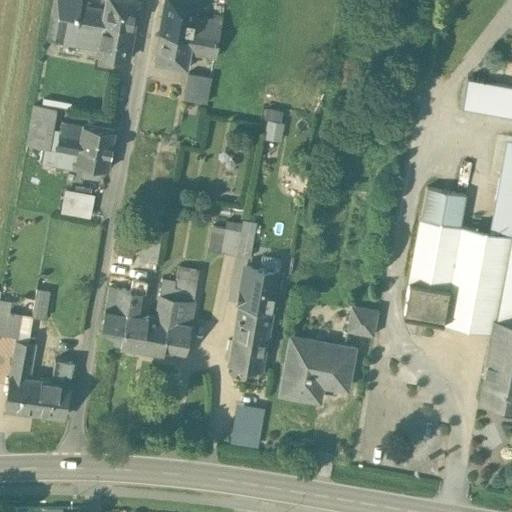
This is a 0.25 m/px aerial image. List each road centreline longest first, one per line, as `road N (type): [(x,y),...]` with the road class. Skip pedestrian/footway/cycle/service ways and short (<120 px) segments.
road 1 (residential): [(153,0),(69,464)]
road 2 (secondary): [(418,511),(69,464)]
